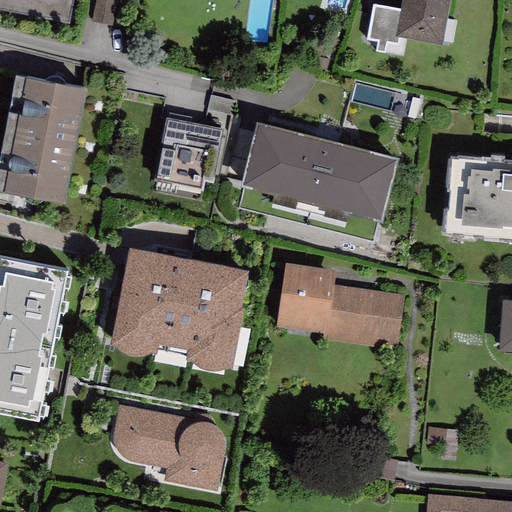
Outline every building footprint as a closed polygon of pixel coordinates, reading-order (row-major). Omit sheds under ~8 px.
[(80,0),(0,0),(0,11),(76,25),(80,0)] [(449,0),(401,0),(400,7),(395,35),(398,36),(441,45),(449,0)] [(395,35),(400,7),(372,3),(367,38),(397,43),(398,36),(395,35)] [(0,188),(62,200),(84,84),(16,71),(0,153),(0,188)] [(225,123),(228,98),(216,96),(213,121),(225,123)] [(165,115),(153,179),(201,189),(203,179),(212,181),(223,127),(165,115)] [(396,154),(256,119),(241,182),(382,220),(396,154)] [(511,164),(446,159),(440,237),(511,242),(511,164)] [(248,268),(128,244),(110,342),(115,343),(120,348),(125,351),(131,354),(139,354),(144,353),(150,350),(156,352),(157,341),(188,347),(186,356),(190,357),(191,359),(196,363),(199,365),(204,367),(209,369),(215,368),(220,368),(223,368),(226,366),(232,367),(243,305),(240,304),(248,268)] [(67,275),(0,263),(0,413),(40,421),(67,275)] [(405,296),(284,275),(273,335),(395,357),(405,296)] [(511,304),(501,304),(497,356),(511,357),(511,304)] [(199,419),(118,404),(114,427),(113,431),(113,437),(115,445),(118,450),(122,455),(126,458),(130,461),(134,462),(165,467),(162,481),(218,491),(222,459),(223,455),(225,450),(225,444),(223,436),(222,432),(219,427),(213,422),(206,420),(199,419)] [(449,453),(460,454),(461,431),(436,429),(435,443),(450,444),(449,453)] [(511,511),(511,503),(426,495),(424,511),(511,511)]
